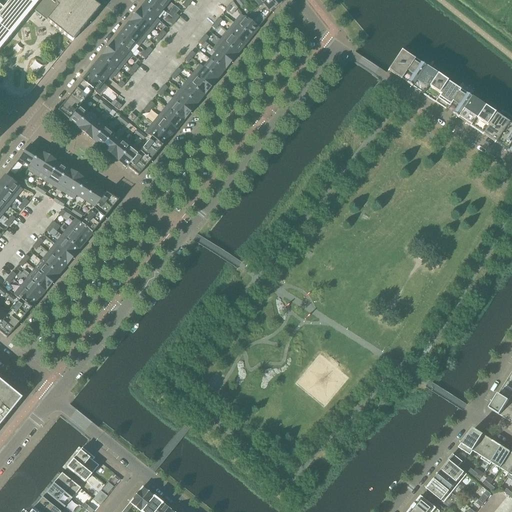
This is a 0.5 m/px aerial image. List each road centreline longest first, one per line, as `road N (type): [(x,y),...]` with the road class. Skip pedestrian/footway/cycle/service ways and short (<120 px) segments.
road 1 (tertiary): [(52,399),(336,47)]
road 2 (residential): [(122,10),(0,162)]
road 3 (residential): [(511,164),(351,56)]
road 4 (residential): [(470,410),(389,511)]
